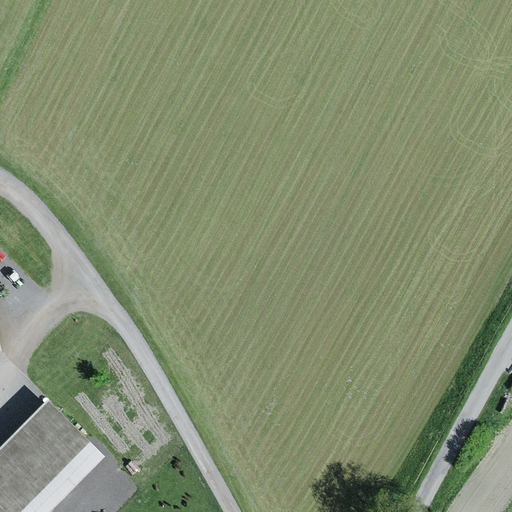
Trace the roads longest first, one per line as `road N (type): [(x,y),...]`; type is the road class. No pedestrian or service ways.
road 1 (track): [(230,511),(128,330),(44,221),(0,182)]
road 2 (unclassified): [(416,511),(511,335)]
road 3 (track): [(0,365),(86,276)]
